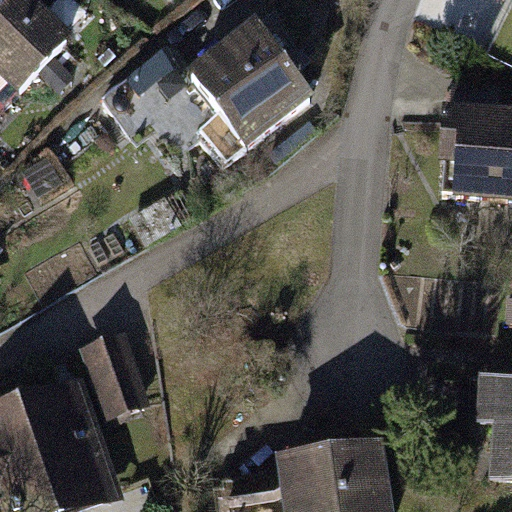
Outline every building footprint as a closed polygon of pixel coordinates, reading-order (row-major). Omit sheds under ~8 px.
[(34,0),(0,0),(0,122),(78,41),(34,0)] [(259,19),(183,76),(242,155),(318,98),(259,19)] [(511,114),(442,110),(438,169),(458,170),(456,212),(511,215),(511,114)] [(120,358),(84,372),(108,434),(144,420),(120,358)] [(511,381),(482,380),(479,426),(491,427),(488,478),(511,480),(511,381)] [(77,385),(0,410),(0,511),(91,511),(116,504),(77,385)] [(381,511),(369,444),(273,462),(282,511),(381,511)]
